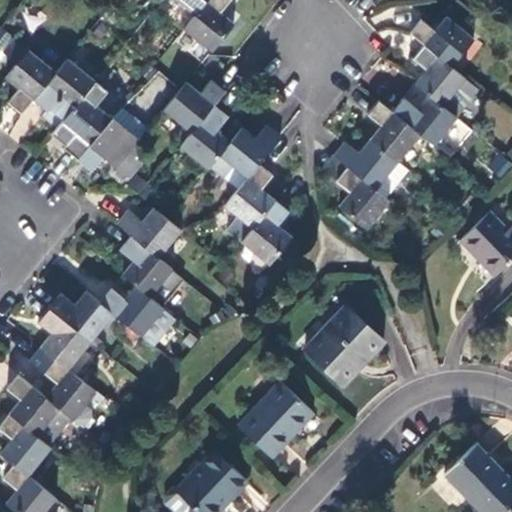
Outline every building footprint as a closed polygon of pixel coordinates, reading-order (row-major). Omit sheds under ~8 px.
[(184,0),(199,11),(207,0),(184,0)] [(187,26),(215,47),(236,21),(222,10),(230,0),(207,0),(199,11),(187,26)] [(424,17),(412,31),(426,43),(454,65),(477,37),(449,15),(437,29),(424,17)] [(12,101),(26,112),(37,98),(59,71),(16,38),(5,51),(19,62),(9,75),(23,87),(12,101)] [(458,113),(479,86),(454,65),(426,43),(415,56),(428,67),(417,81),(418,81),(432,92),(458,113)] [(46,116),(60,126),(87,94),(98,80),(70,57),(59,71),(37,98),(50,109),(46,116)] [(147,110),(169,83),(156,73),(134,101),(147,110)] [(167,107),(196,129),(217,102),(229,88),(215,77),(204,91),(189,79),(183,86),(167,107)] [(418,81),(407,94),(420,106),(432,92),(418,81)] [(436,141),(460,114),(458,113),(432,92),(420,106),(407,94),(396,108),(423,130),(436,141)] [(68,147),(81,158),(115,117),(87,94),(60,126),(55,133),(69,145),(68,147)] [(384,122),(373,136),(400,158),(423,130),(396,108),(382,97),(371,111),(384,122)] [(184,143),(212,166),(214,163),(223,152),(234,138),(220,127),(231,112),(217,102),(196,129),(184,143)] [(511,118),(493,102),(480,117),(507,140),(511,134),(511,118)] [(152,126),(126,106),(115,117),(142,138),(152,126)] [(142,138),(115,117),(81,158),(94,168),(105,155),(120,166),(121,170),(127,176),(130,175),(134,178),(146,162),(146,151),(138,143),(142,138)] [(223,152),(252,174),(262,161),(284,134),(271,123),(260,136),(245,124),(234,138),(223,152)] [(378,186),(400,158),(373,136),(362,150),(348,138),(336,152),(350,164),(378,186)] [(214,163),(242,186),(252,174),(223,152),(214,163)] [(325,166),(339,178),(350,164),(336,152),(325,166)] [(499,178),(511,165),(497,152),(485,166),(499,178)] [(387,194),(411,167),(400,158),(378,186),(387,194)] [(276,172),(262,161),(252,174),(242,186),(229,202),(242,214),(231,227),(245,238),(279,197),(265,185),(276,172)] [(369,225),(391,197),(387,194),(378,186),(350,164),(339,178),(353,189),(342,202),(369,225)] [(292,208),(279,197),(245,238),(272,261),(295,233),(282,222),(292,208)] [(161,255),(185,227),(170,216),(157,205),(145,218),(132,208),(120,222),(134,233),(161,255)] [(488,212),(459,241),(494,277),(511,259),(511,237),(506,231),(488,212)] [(164,305),(186,278),(174,268),(175,267),(161,255),(134,233),(123,247),(136,258),(125,272),(139,284),(153,295),(164,305)] [(157,344),(179,317),(164,305),(153,295),(139,284),(128,297),(114,286),(103,300),(116,311),(157,344)] [(65,291),(53,305),(94,339),(116,311),(103,300),(89,288),(78,302),(65,291)] [(71,368),(94,339),(53,305),(42,319),(56,330),(43,344),(45,346),(71,368)] [(346,305),(307,347),(345,383),(384,341),(346,305)] [(90,400),(99,391),(71,368),(45,346),(34,358),(60,381),(48,395),(77,418),(87,426),(95,416),(96,405),(90,400)] [(24,397),(12,411),(54,445),(77,418),(48,395),(21,372),(11,386),(24,397)] [(280,382),(240,426),(273,456),(314,413),(280,382)] [(31,473),(54,445),(12,411),(2,425),(15,436),(4,451),(17,462),(31,473)] [(507,511),(511,508),(511,483),(476,446),(444,476),(479,511),(507,511)] [(215,511),(246,481),(215,451),(176,493),(171,489),(162,496),(162,505),(170,511),(190,511),(192,510),(194,511),(215,511)] [(52,511),(47,508),(58,496),(31,473),(17,462),(6,476),(20,487),(9,501),(22,511),(52,511)]
